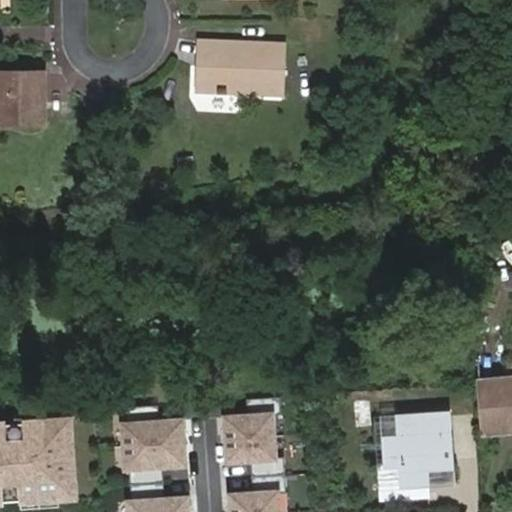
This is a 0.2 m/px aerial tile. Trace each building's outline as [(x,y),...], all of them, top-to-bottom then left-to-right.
[(201,40),(200,88),(284,91),(286,45),(201,40)] [(0,78),(0,108),(0,109),(1,122),(20,122),(20,130),(39,130),(38,77),(0,78)] [(1,131),(20,130),(20,122),(1,122),(1,131)] [(511,380),(510,381),(483,384),(488,430),(511,428),(511,380)] [(442,409),(393,414),(395,434),(383,435),(385,458),(374,459),(377,493),(425,489),(422,462),(447,459),(442,409)] [(274,413),(227,416),(230,461),(277,458),(274,413)] [(74,417),(0,422),(0,503),(80,498),(74,417)] [(185,419),(125,424),(128,469),(188,465),(185,419)] [(280,511),(279,491),(232,495),(232,511),(280,511)] [(191,511),(190,497),(130,502),(131,511),(191,511)]
